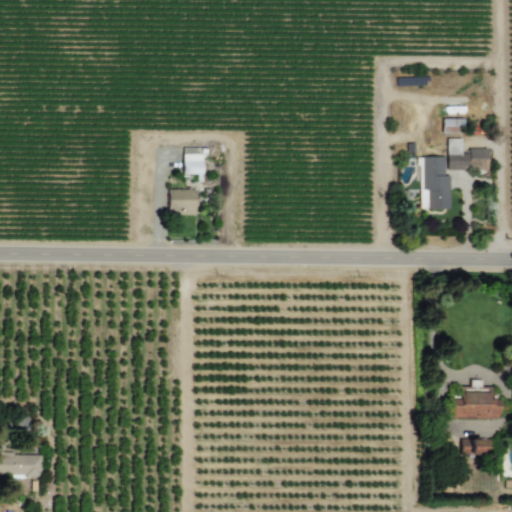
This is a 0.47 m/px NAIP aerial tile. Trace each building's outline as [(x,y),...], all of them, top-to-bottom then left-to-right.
[(460,119),(440,119),(440,133),(459,133),(460,119)] [(444,139),(445,154),(459,154),(458,139),(444,139)] [(485,149),(466,148),(466,155),(443,155),(443,169),(485,169),(485,149)] [(198,154),(179,154),(179,174),(198,174),(198,154)] [(447,176),(441,176),(441,157),(419,157),(419,190),(424,190),(425,210),(447,209),(447,176)] [(165,190),(165,215),(193,214),(192,189),(165,190)] [(447,418),(496,419),(496,400),(488,400),(488,390),(457,389),(457,399),(447,399),(447,418)] [(478,439),(457,439),(457,455),(478,455),(478,439)] [(0,475),(39,476),(39,454),(0,452),(0,475)]
